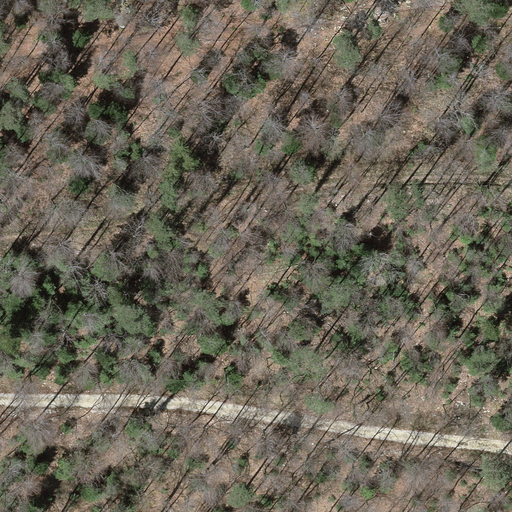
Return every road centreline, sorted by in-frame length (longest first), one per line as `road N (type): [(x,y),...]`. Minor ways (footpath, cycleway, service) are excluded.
road 1 (track): [(511,175),(441,168),(215,215),(0,235)]
road 2 (track): [(511,450),(0,400)]
